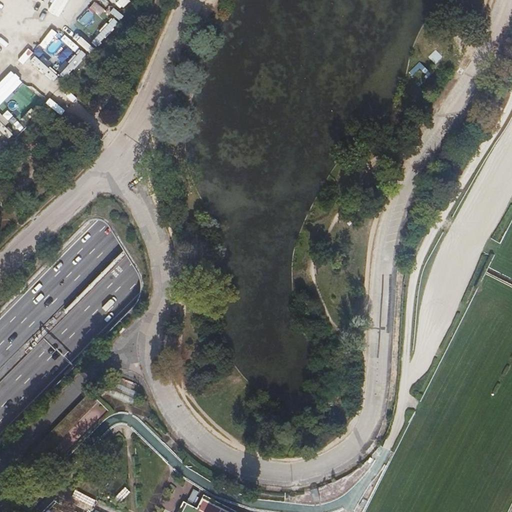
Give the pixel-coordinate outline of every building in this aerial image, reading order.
[(80,5),(73,16),(79,20),(82,15),(110,32),(116,23),(89,6),(87,9),(80,5)] [(52,40),(69,56),(73,51),(56,36),(52,40)] [(488,120),(494,123),(502,108),(496,105),(488,120)] [(111,394),(132,402),(137,390),(116,382),(111,394)] [(3,493),(4,494),(94,403),(87,396),(0,484),(0,485),(5,490),(3,493)]
